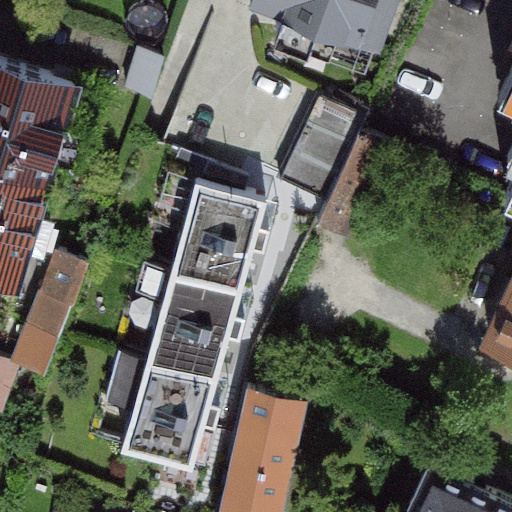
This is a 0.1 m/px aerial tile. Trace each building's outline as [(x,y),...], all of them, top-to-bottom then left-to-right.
[(392,0),(269,0),(286,6),(278,27),(309,39),(317,17),(378,40),(392,0)] [(122,86),(151,94),(168,53),(134,43),(122,86)] [(0,56),(0,161),(47,176),(77,82),(0,56)] [(323,95),(281,176),(330,201),(364,127),(368,116),(323,95)] [(364,127),(330,201),(320,222),(350,236),(394,141),(364,127)] [(0,161),(0,271),(16,276),(47,176),(0,161)] [(174,261),(173,263),(243,282),(254,245),(266,248),(272,227),(261,224),(270,193),(200,173),(199,176),(172,168),(158,218),(184,225),(174,261)] [(62,247),(34,321),(61,332),(89,258),(62,247)] [(149,350),(149,352),(219,371),(230,332),(242,335),(248,314),(236,311),(243,282),(173,263),(174,261),(148,254),(134,306),(160,313),(149,350)] [(511,343),(511,291),(492,334),(511,343)] [(34,321),(19,361),(47,371),(61,332),(34,321)] [(135,403),(125,442),(157,451),(158,448),(196,458),(207,419),(218,423),(224,402),(211,399),(219,371),(149,352),(149,350),(124,343),(110,396),(135,403)] [(0,400),(1,401),(6,388),(10,389),(18,366),(0,360),(0,400)] [(276,511),(302,397),(248,385),(220,511),(276,511)] [(511,511),(511,497),(433,460),(407,511),(511,511)]
